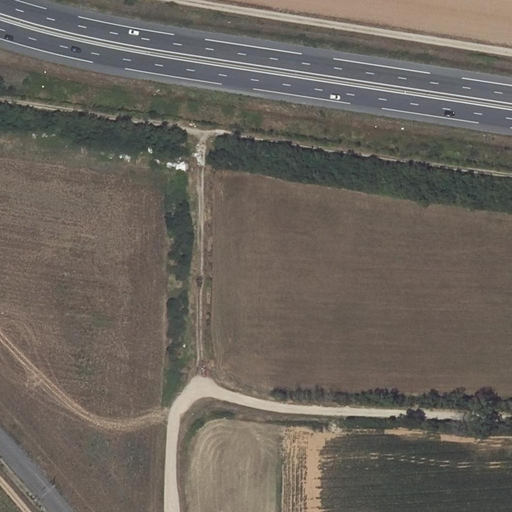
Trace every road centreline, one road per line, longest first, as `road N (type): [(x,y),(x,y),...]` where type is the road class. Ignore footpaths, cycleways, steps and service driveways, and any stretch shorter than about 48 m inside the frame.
road 1 (trunk): [(0,29),(153,63),(511,119)]
road 2 (trunk): [(511,94),(149,39),(0,5)]
road 3 (track): [(0,100),(511,177)]
road 4 (track): [(169,511),(173,406),(184,390),(339,411),(511,418)]
road 5 (track): [(511,50),(182,0)]
road 6 (track): [(202,387),(203,131)]
road 7 (track): [(173,406),(114,422),(82,410),(0,328)]
